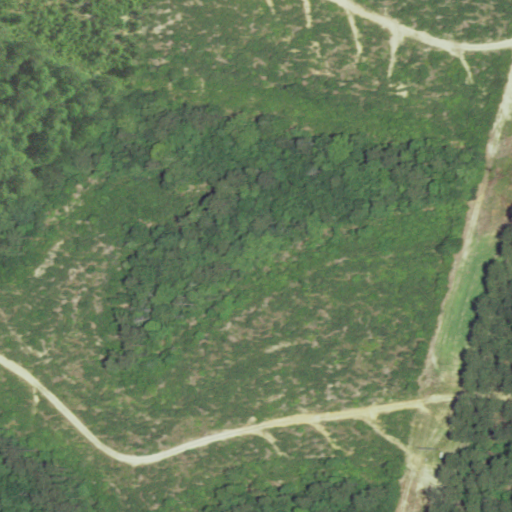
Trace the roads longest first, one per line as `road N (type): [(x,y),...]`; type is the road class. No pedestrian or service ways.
road 1 (residential): [(0,395),(54,434),(199,424),(359,379),(511,390)]
road 2 (residential): [(305,0),(423,43),(511,27)]
